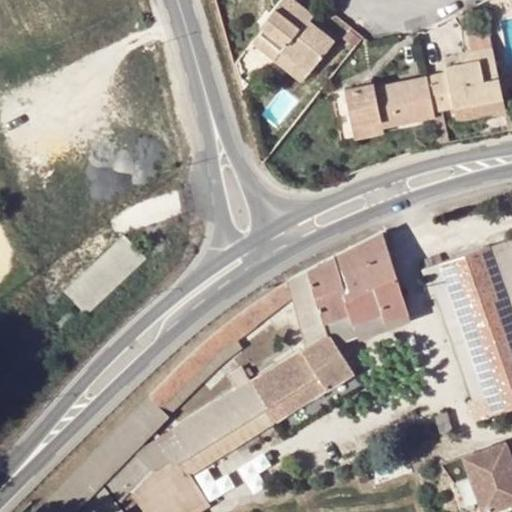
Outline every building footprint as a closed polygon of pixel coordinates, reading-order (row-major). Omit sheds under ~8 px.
[(254,41),(275,57),(280,50),(308,72),(332,41),(307,22),(311,15),(292,0),(281,0),(260,27),(263,29),(254,41)] [(446,73),(426,78),(433,112),(443,109),(452,108),(500,98),(490,48),(469,52),(471,62),(461,64),(445,68),(446,73)] [(280,50),(275,57),(302,79),(308,72),(280,50)] [(459,54),(461,64),(471,62),(469,52),(459,54)] [(433,112),(426,78),(374,89),(372,84),(344,90),(352,127),(380,121),(382,127),(434,117),(433,112)] [(500,98),(452,108),(454,120),(492,112),(496,129),(506,127),(500,98)] [(443,109),(433,112),(434,117),(439,143),(449,141),(443,109)] [(380,121),(352,127),(355,138),(382,132),(382,127),(380,121)] [(353,321),(382,311),(384,319),(408,311),(389,248),(382,232),(308,270),(288,281),(244,310),(198,346),(36,511),(66,511),(164,410),(161,406),(213,355),(293,295),(307,346),(252,380),(267,406),(292,390),(300,405),(354,372),(336,343),(328,329),(325,322),(350,313),(353,321)] [(511,307),(511,239),(490,247),(511,307)] [(457,289),(493,393),(475,399),(470,401),(476,419),(477,420),(511,407),(511,307),(490,247),(489,245),(442,261),(427,266),(424,267),(434,297),(438,295),(457,289)] [(427,266),(442,261),(440,253),(425,257),(427,266)] [(438,295),(475,399),(493,393),(457,289),(438,295)] [(384,319),(382,311),(353,321),(359,336),(359,338),(388,328),(384,319)] [(336,343),(359,336),(353,321),(350,313),(325,322),(328,329),(336,343)] [(239,364),(229,352),(202,377),(213,388),(239,364)] [(187,476),(276,420),(267,406),(252,380),(158,438),(169,456),(175,465),(179,463),(187,476)] [(300,405),(292,390),(267,406),(276,420),(300,405)] [(447,411),(436,415),(438,423),(441,431),(453,427),(447,411)] [(151,467),(169,456),(158,438),(137,452),(151,467)] [(486,511),(511,503),(511,459),(506,442),(440,464),(453,483),(471,477),(483,511),(486,511)] [(151,467),(137,452),(107,482),(129,511),(146,511),(130,486),(151,467)] [(87,511),(116,511),(100,490),(83,507),(87,511)]
